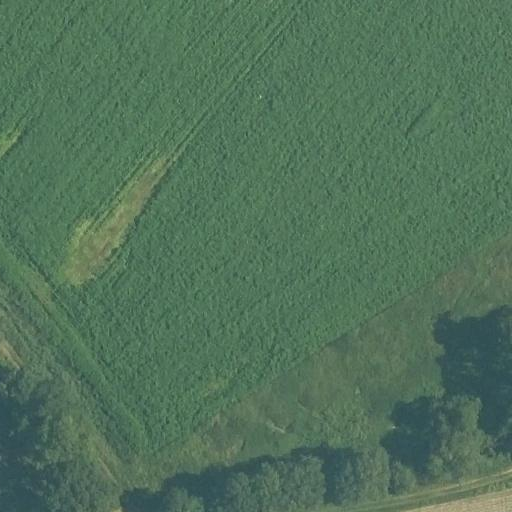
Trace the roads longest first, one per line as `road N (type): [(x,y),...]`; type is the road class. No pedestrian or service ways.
road 1 (track): [(0,338),(141,511)]
road 2 (track): [(511,480),(357,511)]
